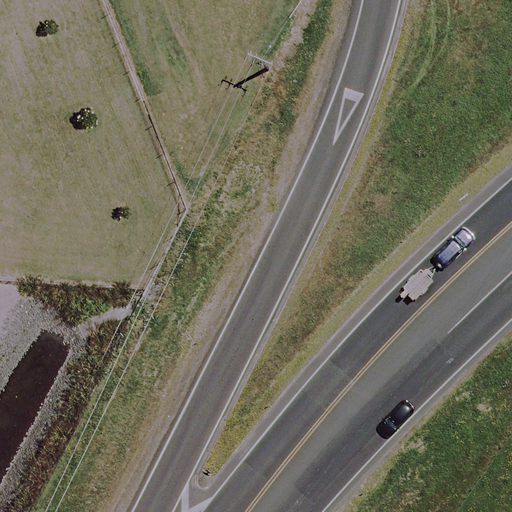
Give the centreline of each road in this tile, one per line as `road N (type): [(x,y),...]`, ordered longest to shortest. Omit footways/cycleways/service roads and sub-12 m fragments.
road 1 (primary): [(163,511),(176,461),(318,178),(377,0)]
road 2 (primary): [(257,511),(415,332),(511,248)]
